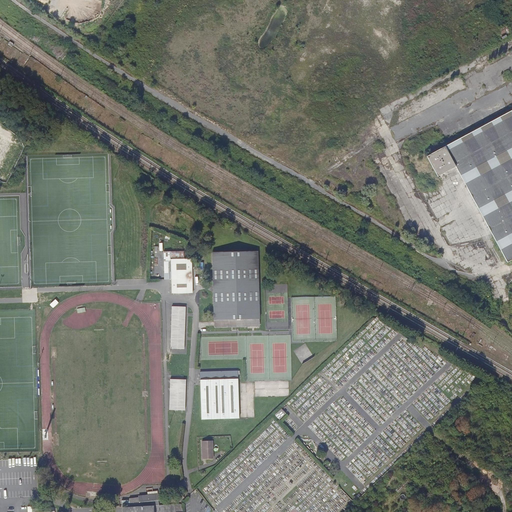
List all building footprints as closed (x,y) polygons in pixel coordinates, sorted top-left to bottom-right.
[(511,109),(445,145),(508,262),(511,259),(511,109)] [(184,249),(169,250),(169,258),(184,258),(184,249)] [(214,326),(240,326),(240,324),(259,324),(256,250),(211,252),(213,318),(214,318),(214,326)] [(191,258),(184,258),(169,258),(170,278),(170,293),(192,292),(191,258)] [(171,305),(172,328),(184,327),(183,305),(171,305)] [(202,418),(240,417),(238,370),(201,371),(202,418)] [(213,440),(203,440),(203,457),(214,456),(213,440)] [(408,481),(409,480),(406,478),(395,489),(398,491),(408,482),(408,481)] [(159,494),(148,495),(139,496),(139,498),(129,499),(129,507),(159,506),(159,500),(159,494)]
